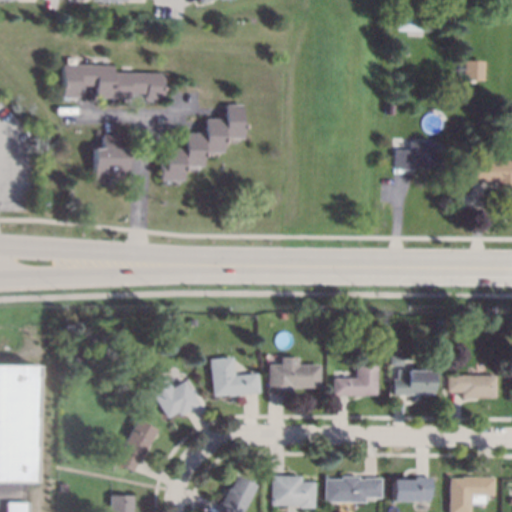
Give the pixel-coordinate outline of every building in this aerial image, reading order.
[(420,9),(419,31),(394,29),(395,8),(420,9)] [(481,60),(480,80),(459,79),(460,60),(481,60)] [(112,71),(161,72),(161,98),(144,98),(144,93),(127,92),(127,97),(94,96),(94,85),(78,84),(78,97),(60,96),(61,63),(112,64),(112,71)] [(240,137),(222,136),(222,150),(202,150),(201,165),(182,165),(181,178),(158,178),(158,163),(162,163),(163,145),(183,145),(183,131),(203,131),(203,117),(223,117),(223,103),(241,103),(240,137)] [(391,104),(390,114),(383,113),(383,103),(391,104)] [(117,147),(125,147),(125,178),(91,177),(91,146),(100,147),(100,134),(117,134),(117,147)] [(440,141),(439,167),(409,166),(409,168),(390,167),(391,148),(406,149),(406,140),(440,141)] [(511,184),(492,184),(492,181),(468,181),(468,158),(511,158),(511,184)] [(169,325),(158,326),(158,316),(169,316),(169,325)] [(345,359),(338,360),(337,353),(344,352),(345,359)] [(295,364),(317,364),(317,385),(317,387),(289,387),(289,395),(282,395),(267,395),(265,395),(266,363),(278,364),(278,356),(295,356),(295,364)] [(400,364),(388,364),(388,356),(400,356),(400,364)] [(231,375),(254,373),(254,374),(256,392),(255,392),(242,394),(225,396),(225,394),(211,395),(207,361),(207,359),(229,357),(231,375)] [(374,394),(361,394),(361,395),(346,395),(332,395),(331,395),(331,377),(353,378),(353,357),(375,357),(374,394)] [(0,364),(0,480),(31,481),(33,365),(0,364)] [(431,374),(431,394),(406,394),(406,395),(404,395),(392,395),(390,395),(390,381),(390,370),(431,370),(431,374)] [(169,387),(182,379),(183,381),(197,404),(195,404),(180,414),(177,416),(175,412),(165,418),(157,404),(144,384),(161,374),(169,387)] [(493,396),(476,396),(476,398),(460,398),(459,398),(459,392),(448,392),(445,392),(446,374),(493,375),(493,396)] [(139,421),(155,430),(139,457),(133,469),(132,471),(123,466),(115,462),(121,450),(119,448),(136,419),(139,421)] [(253,485),(251,489),(239,511),(215,511),(220,504),(218,503),(226,487),(228,488),(234,475),(253,485)] [(298,481),(312,481),(311,507),(310,507),(296,507),(296,505),(288,505),(268,505),(269,475),(270,475),(283,475),(298,476),(298,481)] [(357,479),(361,479),(361,477),(364,477),(374,477),(379,477),(379,497),(364,497),(363,502),(323,502),(323,479),(339,479),(339,476),(357,476),(357,479)] [(430,495),(427,495),(427,501),(390,501),(390,500),(390,479),(413,479),(413,477),(416,477),(427,477),(430,477),(430,495)] [(491,494),(483,494),(483,502),(468,502),(468,511),(447,511),(447,477),(460,477),(476,477),(489,477),(491,477),(491,494)] [(131,511),(108,511),(109,495),(111,495),(131,495),(131,511)] [(2,511),(3,501),(25,501),(24,511),(2,511)]
